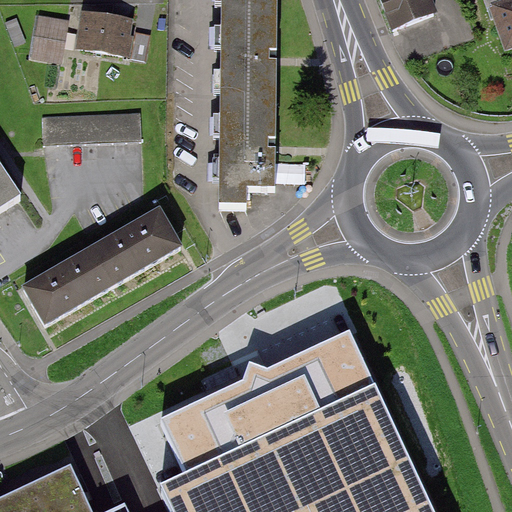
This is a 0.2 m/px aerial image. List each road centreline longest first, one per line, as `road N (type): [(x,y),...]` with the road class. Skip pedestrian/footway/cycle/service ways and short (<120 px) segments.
road 1 (residential): [(36,424),(245,283)]
road 2 (primary): [(336,0),(359,159)]
road 3 (primary): [(420,133),(337,0)]
road 4 (primary): [(493,378),(491,333),(466,230)]
road 5 (primary): [(402,260),(493,378)]
road 6 (residential): [(349,179),(245,283)]
road 7 (residential): [(245,283),(370,245)]
